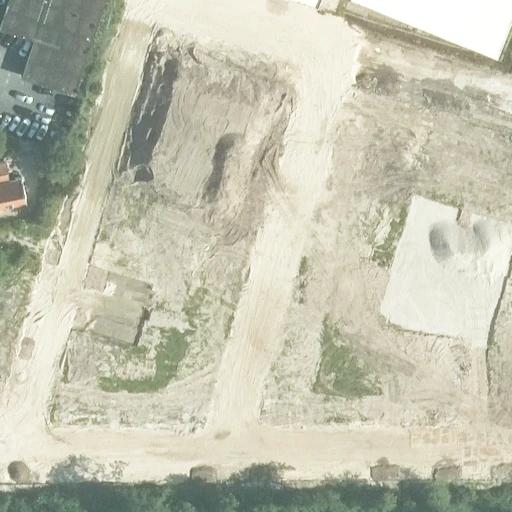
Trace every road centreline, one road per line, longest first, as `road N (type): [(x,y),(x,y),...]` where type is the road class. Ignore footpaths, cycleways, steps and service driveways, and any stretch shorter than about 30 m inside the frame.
road 1 (residential): [(6,452),(137,7)]
road 2 (residential): [(325,62),(225,449)]
road 3 (residential): [(225,449),(511,445)]
road 4 (residential): [(6,452),(225,449)]
